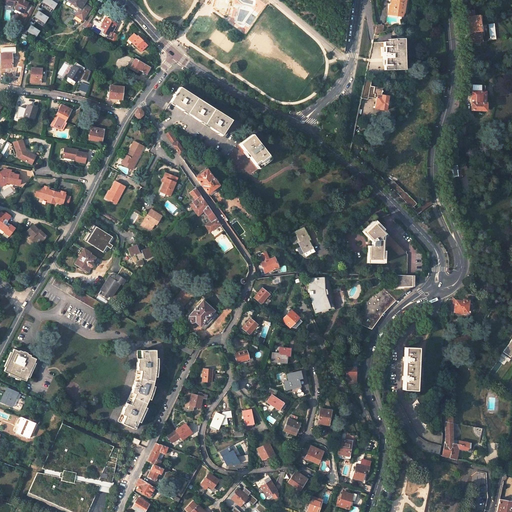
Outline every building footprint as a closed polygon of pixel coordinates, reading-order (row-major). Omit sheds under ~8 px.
[(1,0),(1,4),(13,7),(12,9),(13,10),(13,11),(19,14),(18,17),(15,15),(14,18),(14,20),(21,23),(23,23),(25,24),(34,7),(24,3),(25,2),(22,0),(21,2),(18,0),(1,0)] [(51,0),(50,0),(41,0),(41,2),(52,10),(56,4),(51,0)] [(82,21),(90,9),(83,4),(85,0),(67,0),(64,6),(76,13),(74,17),(82,21)] [(391,5),(389,14),(398,16),(399,14),(405,16),(406,12),(409,1),(407,0),(406,0),(394,0),(393,6),(391,5)] [(52,10),(41,2),(40,3),(52,10)] [(40,12),(37,10),(33,17),(44,23),(48,17),(40,12)] [(483,36),(482,30),(480,31),(480,25),(482,25),(481,19),(475,19),(475,16),(465,17),(465,21),(468,21),(468,26),(466,26),(466,32),(468,32),(469,44),(482,42),(481,36),(483,36)] [(111,33),(115,24),(105,19),(100,28),(103,30),(99,36),(113,43),(117,37),(111,33)] [(377,24),(375,33),(374,34),(383,32),(384,25),(377,24)] [(32,27),(29,25),(26,31),(35,37),(39,31),(32,27)] [(128,40),(140,53),(146,46),(137,37),(136,38),(133,35),(128,40)] [(384,52),(382,53),(382,56),(383,56),(383,58),(384,58),(384,70),(402,70),(402,59),(404,59),(404,49),(401,49),(401,38),(389,38),(389,41),(383,41),(384,47),(384,52)] [(1,54),(1,69),(12,68),(12,54),(1,54)] [(145,76),(149,69),(134,61),(129,70),(136,74),(138,71),(145,76)] [(75,63),(66,77),(75,83),(79,77),(84,70),(85,69),(75,63)] [(40,84),(41,69),(30,69),(29,77),(28,77),(27,78),(27,79),(27,80),(28,82),(29,82),(29,83),(40,84)] [(86,83),(90,72),(86,70),(85,71),(84,70),(79,77),(81,78),(79,80),(86,83)] [(382,88),(370,86),(372,78),(364,78),(360,97),(368,98),(369,96),(377,97),(375,107),(379,108),(379,109),(385,110),(386,105),(389,106),(391,104),(391,103),(391,101),(387,101),(388,96),(381,95),(381,93),(383,94),(384,90),(382,89),(382,88)] [(79,90),(87,92),(89,85),(81,82),(79,90)] [(487,90),(484,90),(483,90),(483,85),(467,85),(468,90),(469,91),(470,91),(471,96),(469,96),(469,102),(470,102),(471,109),(486,109),(486,108),(491,108),(491,101),(487,101),(487,90)] [(110,86),(109,91),(105,91),(104,99),(121,100),(122,87),(110,86)] [(174,97),(170,103),(178,108),(196,119),(213,130),(222,136),(232,121),(179,88),(175,94),(174,94),(173,96),(174,97)] [(64,123),(71,110),(59,104),(56,109),(59,110),(51,125),(60,131),(64,123)] [(37,109),(26,106),(23,118),(33,121),(37,109)] [(141,109),(138,109),(136,111),(135,114),(135,116),(137,119),(141,119),(144,116),(144,113),(141,109)] [(128,125),(136,129),(138,124),(131,120),(128,125)] [(103,130),(91,128),(91,129),(86,128),(84,139),(88,140),(88,141),(101,143),(103,130)] [(178,142),(176,143),(174,141),(176,140),(170,131),(165,134),(183,159),(187,157),(184,152),(184,151),(178,142)] [(253,135),(240,145),(259,170),(272,160),(253,135)] [(17,157),(30,164),(32,160),(32,158),(28,156),(29,153),(25,149),(21,140),(21,139),(12,142),(17,157)] [(143,146),(133,141),(122,164),(132,169),(134,164),(132,164),(137,154),(139,155),(143,146)] [(77,151),(64,148),(62,157),(75,160),(75,161),(84,163),(86,154),(77,152),(77,151)] [(460,167),(460,170),(457,170),(456,165),(449,165),(450,169),(452,171),(453,176),(454,177),(466,175),(465,167),(460,167)] [(3,168),(0,170),(0,183),(1,185),(7,181),(9,184),(19,185),(20,180),(17,179),(17,175),(12,174),(12,173),(9,173),(9,175),(6,174),(6,171),(3,168)] [(208,169),(196,177),(207,193),(208,194),(219,185),(208,169)] [(164,185),(161,193),(166,195),(165,196),(170,198),(178,181),(166,175),(164,180),(166,181),(164,185)] [(413,207),(416,204),(405,192),(404,192),(393,181),(388,185),(413,211),(415,209),(413,207)] [(119,197),(124,187),(114,182),(109,192),(105,200),(114,204),(118,196),(119,197)] [(222,188),(219,185),(208,194),(210,197),(222,188)] [(43,188),(38,187),(35,195),(40,197),(47,199),(47,202),(50,203),(54,204),(55,202),(62,204),(63,204),(68,205),(70,197),(65,195),(64,194),(65,192),(61,191),(60,193),(58,192),(58,190),(51,188),(50,190),(48,189),(49,187),(44,186),(44,188),(43,188)] [(204,225),(209,232),(220,224),(208,207),(195,187),(188,192),(192,197),(190,198),(193,201),(189,204),(197,216),(203,211),(210,221),(204,225)] [(430,198),(415,209),(413,211),(417,215),(432,204),(430,198)] [(146,227),(151,231),(155,225),(156,226),(162,218),(150,210),(141,224),(146,227)] [(0,227),(5,230),(5,231),(11,235),(16,227),(8,222),(12,216),(6,212),(5,213),(1,211),(0,212),(0,227)] [(387,232),(384,234),(372,221),(361,232),(370,242),(370,246),(366,246),(366,263),(380,264),(382,238),(399,256),(398,275),(401,275),(407,275),(407,253),(387,232)] [(41,230),(38,227),(34,224),(26,232),(31,236),(38,242),(40,244),(48,235),(41,230)] [(88,242),(97,228),(93,225),(83,240),(88,242)] [(307,256),(316,252),(310,237),(311,236),(307,226),(300,229),(299,228),(298,228),(298,230),(290,233),(295,243),(300,241),(307,256)] [(112,237),(97,228),(88,242),(103,252),(107,246),(110,248),(112,245),(108,243),(112,237)] [(153,256),(149,246),(141,250),(141,252),(139,253),(136,245),(127,249),(130,257),(135,255),(138,263),(136,263),(137,266),(144,264),(142,259),(144,258),(144,260),(153,256)] [(82,270),(89,274),(90,273),(92,274),(94,270),(92,269),(99,259),(90,254),(91,253),(84,249),(75,263),(79,266),(78,268),(82,271),(82,270)] [(260,254),(264,262),(261,263),(265,272),(277,267),(273,258),(269,259),(266,252),(260,254)] [(133,273),(123,266),(117,275),(116,277),(114,276),(111,275),(110,277),(108,276),(100,289),(103,291),(107,293),(111,295),(119,282),(122,284),(125,280),(127,281),(133,273)] [(414,290),(428,277),(430,276),(420,276),(407,275),(401,275),(401,287),(382,287),(381,288),(377,282),(362,290),(358,309),(360,311),(358,324),(371,329),(380,316),(385,310),(390,306),(405,292),(410,286),(414,290)] [(310,277),(310,278),(308,278),(309,295),(315,316),(334,309),(328,276),(310,277)] [(51,283),(102,312),(106,306),(55,277),(51,283)] [(260,304),(266,298),(269,294),(261,288),(253,298),(260,303),(260,304)] [(448,298),(447,307),(453,308),(453,312),(460,313),(461,311),(466,312),(468,301),(462,300),(462,301),(455,300),(452,297),(448,298)] [(266,298),(260,304),(260,303),(258,305),(261,307),(268,299),(266,298)] [(214,310),(202,300),(188,316),(187,320),(190,323),(194,322),(199,326),(200,326),(204,329),(217,314),(213,311),(214,310)] [(298,318),(298,317),(291,311),(282,320),(289,327),(290,326),(291,327),(295,328),(301,321),(298,318)] [(254,329),(257,325),(250,319),(241,328),(248,334),(249,335),(254,329)] [(250,338),(256,330),(254,329),(249,335),(248,334),(247,336),(250,338)] [(511,336),(508,342),(511,344),(509,346),(507,344),(502,351),(509,356),(511,351),(511,348),(511,347),(511,336)] [(195,346),(185,341),(184,344),(178,340),(177,341),(170,338),(168,342),(190,355),(195,346)] [(303,347),(295,348),(296,355),(304,354),(303,347)] [(415,390),(417,347),(404,347),(403,355),(402,381),(402,389),(415,390)] [(502,351),(500,354),(511,362),(511,347),(511,348),(511,351),(509,356),(502,351)] [(285,362),(285,354),(289,354),(289,348),(279,348),(278,354),(272,353),(271,361),(285,362)] [(25,381),(35,359),(30,357),(30,355),(27,354),(27,353),(23,351),(23,352),(19,350),(19,352),(14,349),(3,372),(25,381)] [(130,389),(128,394),(125,402),(123,407),(122,406),(120,411),(121,411),(116,422),(133,429),(141,410),(145,399),(147,395),(149,385),(151,377),(153,371),(153,365),(154,349),(136,350),(136,361),(135,361),(134,366),(135,366),(135,369),(132,384),(130,384),(129,388),(130,389)] [(246,349),(234,353),(237,362),(249,359),(246,349)] [(211,382),(212,374),(212,369),(203,368),(202,381),(211,382)] [(361,368),(346,369),(347,383),(361,383),(361,375),(361,368)] [(302,385),(300,377),(283,382),(285,389),(302,385)] [(4,394),(0,402),(12,407),(18,393),(8,389),(6,395),(4,394)] [(197,395),(191,394),(189,405),(188,409),(193,410),(193,406),(199,407),(201,398),(205,399),(206,395),(202,394),(201,393),(197,392),(197,395)] [(266,402),(278,409),(282,403),(270,395),(266,402)] [(440,446),(432,443),(430,443),(426,440),(421,438),(418,435),(417,434),(415,432),(397,397),(389,401),(407,435),(411,440),(412,441),(415,445),(418,447),(422,449),(425,451),(432,453),(439,455),(440,446)] [(319,408),(317,423),(322,424),(327,425),(328,420),(330,410),(319,408)] [(251,410),(243,411),(245,424),(253,423),(251,410)] [(230,418),(229,411),(222,412),(220,415),(223,416),(219,424),(228,424),(227,418),(230,418)] [(219,424),(223,416),(220,415),(215,413),(210,425),(217,429),(219,424)] [(444,441),(443,441),(441,455),(460,460),(460,457),(456,456),(457,448),(466,450),(466,451),(467,452),(468,452),(469,452),(469,451),(469,450),(468,449),(469,443),(451,439),(451,423),(454,423),(454,417),(444,416),(444,441)] [(18,427),(15,433),(25,437),(26,437),(28,431),(26,430),(30,421),(20,417),(16,426),(17,426),(18,427)] [(294,435),(299,423),(288,418),(283,430),(294,435)] [(110,485),(118,448),(112,447),(113,442),(63,419),(43,470),(45,472),(43,476),(36,472),(26,496),(61,511),(92,511),(102,491),(103,487),(110,488),(110,485)] [(186,426),(184,424),(175,431),(167,437),(171,443),(179,436),(181,439),(190,433),(187,428),(189,427),(187,425),(186,426)] [(15,433),(18,427),(17,426),(12,436),(23,441),(25,437),(15,433)] [(243,436),(243,431),(240,431),(239,428),(233,429),(234,437),(243,436)] [(349,460),(350,454),(348,454),(350,441),(340,439),(337,459),(349,460)] [(164,454),(167,447),(168,447),(155,442),(150,452),(146,460),(158,466),(160,460),(156,458),(159,451),(164,454)] [(273,454),(268,443),(256,449),(261,459),(273,454)] [(321,451),(309,445),(304,457),(316,463),(321,451)] [(231,450),(221,456),(226,465),(231,462),(233,465),(239,462),(238,459),(236,459),(231,450)] [(366,473),(367,467),(365,467),(366,460),(361,459),(359,465),(355,464),(352,478),(361,480),(363,472),(366,473)] [(152,479),(156,480),(161,469),(152,464),(146,477),(152,480),(152,479)] [(305,478),(294,471),(287,482),(298,489),(305,478)] [(209,473),(195,493),(201,496),(207,489),(211,493),(213,491),(217,486),(214,484),(218,479),(209,473)] [(138,486),(136,489),(148,496),(154,486),(139,477),(137,481),(135,484),(138,486)] [(260,486),(266,495),(270,493),(275,490),(269,480),(260,486)] [(371,484),(364,481),(362,488),(369,491),(371,484)] [(247,498),(246,499),(253,505),(257,500),(249,494),(250,493),(244,488),(241,492),(247,498)] [(240,491),(238,489),(236,491),(230,498),(239,507),(245,500),(246,499),(247,498),(241,492),(240,491)] [(341,492),(337,506),(347,509),(349,500),(353,501),(354,496),(341,492)] [(141,511),(143,511),(148,504),(137,497),(131,507),(138,511),(139,510),(141,511)] [(310,497),(306,510),(311,511),(316,511),(321,500),(310,497)] [(510,511),(511,502),(511,501),(497,498),(494,511),(510,511)] [(190,511),(204,511),(197,505),(196,506),(191,502),(186,507),(191,511),(190,511)]
